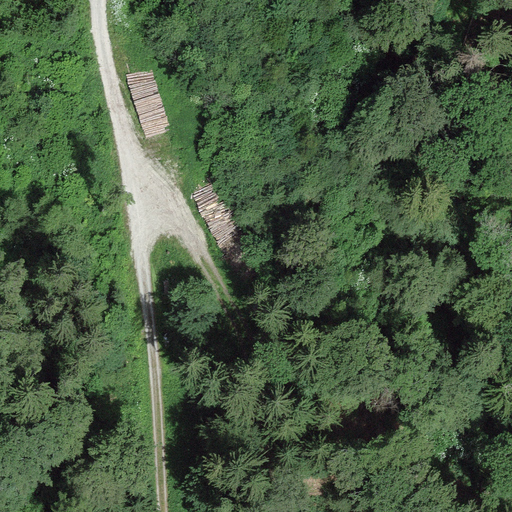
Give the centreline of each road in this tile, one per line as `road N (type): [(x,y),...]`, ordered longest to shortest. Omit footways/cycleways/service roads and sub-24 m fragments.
road 1 (track): [(164,511),(136,214),(99,0)]
road 2 (track): [(136,214),(208,252),(246,328),(272,469),(292,511)]
